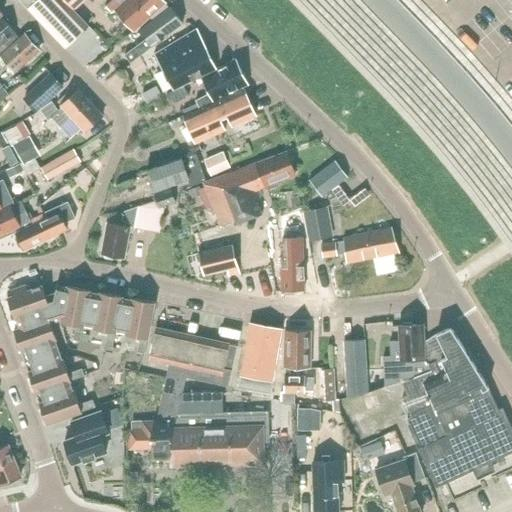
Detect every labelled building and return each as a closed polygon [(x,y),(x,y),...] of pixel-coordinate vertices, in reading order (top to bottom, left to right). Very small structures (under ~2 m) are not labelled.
[(38,0),(29,9),(50,31),(72,10),(83,0),(38,0)] [(120,4),(124,0),(113,0),(107,6),(113,12),(115,10),(121,5),(120,4)] [(164,3),(161,0),(124,0),(120,4),(121,5),(115,10),(134,30),(164,3)] [(131,63),(136,59),(182,23),(170,7),(140,31),(146,39),(125,56),(131,63)] [(65,47),(68,44),(88,26),(72,10),(50,31),(65,47)] [(15,34),(0,18),(0,17),(0,53),(19,37),(16,33),(15,34)] [(216,68),(204,45),(197,31),(155,56),(173,90),(202,74),(216,68)] [(0,63),(5,60),(16,72),(39,51),(24,34),(20,38),(19,37),(0,53),(0,63)] [(217,101),(243,89),(240,83),(246,80),(237,61),(203,77),(210,94),(197,100),(200,108),(213,103),(217,101)] [(63,87),(51,74),(24,98),(36,111),(63,87)] [(0,103),(10,96),(0,83),(0,103)] [(185,86),(168,94),(173,104),(190,95),(185,86)] [(148,103),(162,95),(157,87),(144,94),(148,103)] [(241,124),(257,117),(244,89),(243,89),(217,101),(213,103),(200,108),(184,115),(196,144),(226,131),(220,119),(236,112),(241,124)] [(62,127),(72,118),(85,132),(103,116),(79,90),(71,97),(68,93),(58,102),(62,106),(61,106),(62,107),(59,110),(52,101),(42,109),(50,120),(53,117),(62,127)] [(17,119),(25,131),(36,123),(28,111),(17,119)] [(22,141),(21,139),(25,136),(19,125),(4,133),(27,176),(38,171),(32,160),(39,157),(29,138),(22,141)] [(2,133),(0,134),(0,144),(1,147),(8,142),(2,133)] [(48,180),(81,161),(75,149),(42,167),(48,180)] [(200,183),(204,182),(208,180),(197,152),(181,158),(182,159),(149,171),(156,191),(189,179),(192,186),(200,183)] [(213,174),(231,167),(224,152),(207,160),(213,174)] [(221,225),(235,219),(237,224),(262,215),(256,198),(260,196),(258,191),(295,176),(286,153),(218,178),(218,177),(208,180),(204,182),(221,225)] [(321,197),(347,177),(335,160),(308,180),(321,197)] [(92,178),(99,171),(92,162),(84,169),(92,178)] [(20,165),(9,171),(12,178),(24,173),(20,165)] [(15,204),(9,191),(3,179),(0,180),(0,210),(3,209),(15,204)] [(155,195),(159,208),(176,202),(172,189),(155,195)] [(30,212),(28,213),(23,201),(11,207),(0,211),(0,236),(21,227),(22,230),(46,218),(44,213),(41,205),(37,207),(40,215),(34,218),(30,212)] [(69,229),(66,222),(76,217),(68,201),(44,213),(46,218),(22,230),(23,231),(17,234),(24,250),(53,236),(69,229)] [(143,234),(149,204),(149,203),(124,212),(123,220),(127,220),(126,225),(108,222),(103,254),(126,258),(130,231),(143,234)] [(335,238),(329,208),(304,213),(310,242),(335,238)] [(276,212),(259,217),(263,229),(280,224),(276,212)] [(304,237),(303,237),(303,221),(291,221),(291,237),(283,237),(284,260),(282,260),(283,291),(305,290),(305,259),(304,237)] [(349,263),(373,258),(399,253),(391,229),(344,238),(345,242),(336,243),(335,241),(322,243),(324,257),(338,255),(347,254),(349,263)] [(239,267),(238,266),(233,244),(200,252),(205,275),(239,267)] [(44,286),(43,287),(29,291),(27,286),(11,291),(13,297),(8,298),(16,320),(18,319),(22,328),(15,331),(48,425),(71,416),(96,408),(94,400),(80,405),(76,391),(73,392),(69,382),(86,376),(83,369),(69,374),(65,360),(63,361),(56,340),(58,340),(52,323),(64,319),(63,323),(77,326),(75,340),(82,341),(84,328),(110,332),(107,347),(114,349),(117,334),(141,339),(139,353),(147,355),(156,304),(134,300),(134,302),(124,300),(124,297),(102,293),(102,295),(92,293),(92,291),(69,287),(68,290),(59,288),(56,301),(50,303),(44,286)] [(271,394),(282,329),(251,323),(239,388),(271,394)] [(424,359),(424,342),(423,325),(400,326),(400,339),(390,341),(390,360),(396,359),(397,379),(413,377),(430,371),(426,359),(424,359)] [(144,431),(134,431),(134,447),(153,447),(154,457),(171,456),(171,466),(173,466),(173,463),(262,461),(261,441),(268,441),(267,414),(178,417),(188,376),(221,384),(220,385),(229,387),(239,347),(159,328),(151,362),(171,367),(158,423),(144,424),(144,431)] [(407,395),(404,397),(412,416),(408,418),(409,419),(406,421),(419,451),(438,485),(474,469),(479,479),(497,471),(492,460),(511,451),(511,432),(502,411),(498,413),(487,389),(489,389),(468,355),(453,331),(452,331),(449,330),(448,330),(437,335),(424,342),(424,359),(426,359),(430,371),(413,377),(404,381),(407,395)] [(282,391),(282,401),(295,403),(296,404),(296,393),(305,393),(305,376),(295,376),(295,368),(310,368),(311,331),(287,331),(287,376),(285,376),(285,391),(282,391)] [(346,341),(350,397),(368,392),(365,340),(346,341)] [(335,368),(325,368),(327,401),(337,400),(335,368)] [(381,400),(397,392),(389,377),(373,385),(381,400)] [(118,408),(106,413),(111,429),(123,425),(118,408)] [(307,409),(299,409),(299,431),(307,431),(307,409)] [(102,412),(72,422),(78,437),(65,441),(73,464),(84,460),(85,462),(96,458),(96,456),(107,452),(101,436),(109,433),(102,412)] [(359,447),(363,456),(382,449),(378,439),(359,447)] [(0,481),(1,485),(22,476),(10,446),(1,450),(0,450),(0,481)] [(413,483),(425,479),(418,454),(405,458),(406,461),(377,469),(386,496),(392,494),(397,511),(419,511),(412,487),(414,486),(413,483)] [(339,511),(338,482),(344,482),(343,463),(313,464),(315,511),(339,511)]
